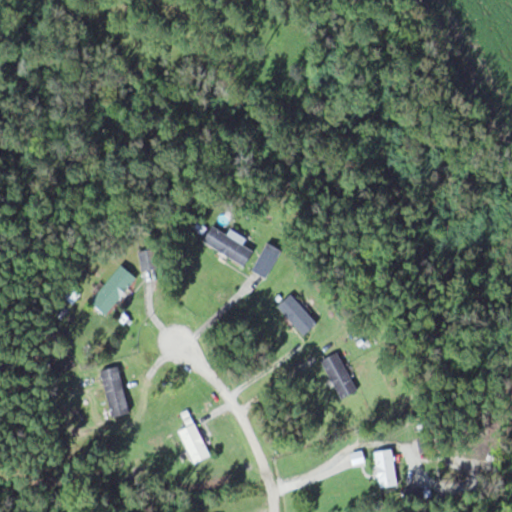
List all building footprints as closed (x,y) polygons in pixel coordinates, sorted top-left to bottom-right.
[(247,264),(256,248),(214,225),(205,241),(247,264)] [(255,267),(265,275),(284,252),(273,244),(255,267)] [(144,270),(161,267),(158,248),(141,250),(144,270)] [(107,314),(140,278),(126,264),(92,300),(107,314)] [(321,322),(293,293),(280,306),(308,335),(321,322)] [(343,399),(360,392),(343,352),(326,358),(343,399)] [(123,365),(104,370),(115,418),(134,414),(123,365)] [(183,430),(197,464),(214,457),(199,422),(183,430)] [(382,487),(399,485),(396,449),(379,451),(382,487)]
